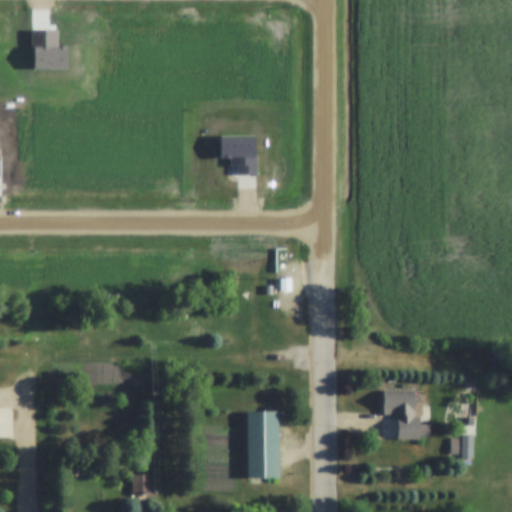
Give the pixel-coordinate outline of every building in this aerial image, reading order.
[(279,277),(290,277),(291,292),(279,292),(279,277)] [(419,436),(419,439),(397,439),(397,414),(382,414),(382,390),(413,390),(413,415),(419,415),(419,425),(429,425),(429,436),(419,436)] [(247,411),(277,411),(277,478),(247,478),(247,411)] [(449,445),(457,445),(457,454),(449,454),(449,445)] [(131,475),(151,475),(151,494),(131,495),(131,475)]
